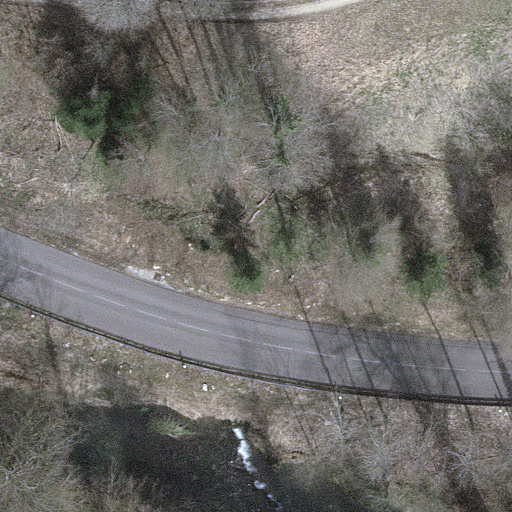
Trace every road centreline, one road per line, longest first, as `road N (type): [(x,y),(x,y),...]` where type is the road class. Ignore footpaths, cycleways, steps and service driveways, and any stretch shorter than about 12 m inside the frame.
road 1 (secondary): [(511,382),(427,383),(198,337),(60,299),(0,271)]
road 2 (track): [(348,0),(253,12),(77,0)]
